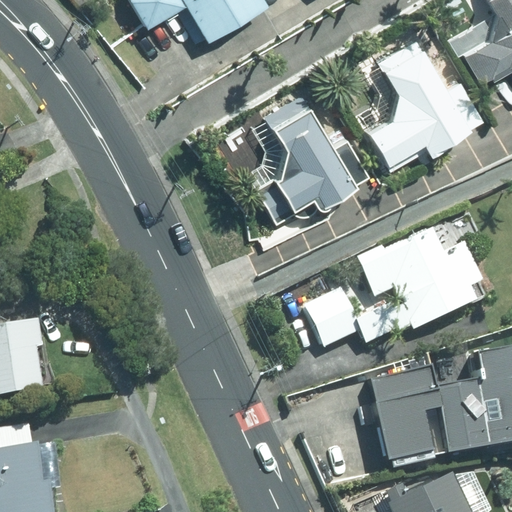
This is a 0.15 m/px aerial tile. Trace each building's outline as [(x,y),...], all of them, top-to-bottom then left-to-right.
[(265,0),(135,0),(149,21),(183,0),(189,0),(210,33),(265,0)] [(511,0),(491,0),(501,15),(457,42),(479,78),(511,58),(511,0)] [(473,120),(425,41),(420,44),(415,36),(383,56),(412,104),(372,128),(390,157),(430,133),(436,143),(473,120)] [(271,114),(292,147),(282,171),(258,185),(278,219),(317,196),(320,202),(371,171),(347,132),(337,138),(309,92),(271,114)] [(359,329),(364,341),(410,319),(414,329),(490,292),(465,239),(446,248),(433,222),(360,257),(378,293),(396,285),(402,297),(359,317),(343,284),(306,302),(326,345),(359,329)] [(0,393),(54,384),(42,315),(0,322),(0,393)] [(426,407),(435,404),(442,403),(450,449),(511,438),(511,346),(482,352),(486,375),(435,384),(430,363),(372,378),(394,465),(438,454),(426,407)] [(30,419),(0,424),(0,511),(56,511),(52,487),(61,485),(52,436),(34,440),(30,419)] [(473,511),(452,469),(389,499),(395,511),(473,511)]
